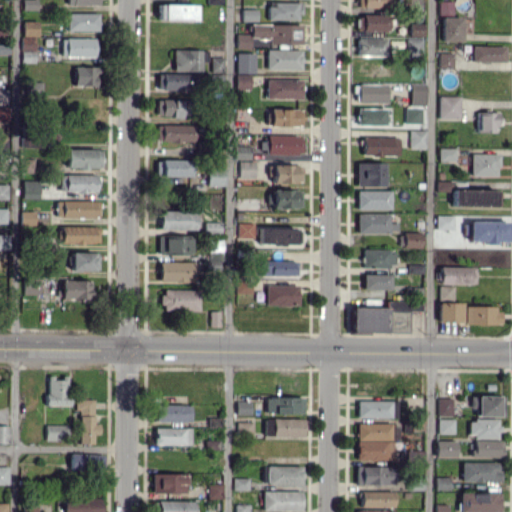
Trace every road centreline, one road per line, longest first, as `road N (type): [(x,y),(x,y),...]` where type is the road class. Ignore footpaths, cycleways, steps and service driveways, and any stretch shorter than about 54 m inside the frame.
road 1 (residential): [(332,0),(328,511)]
road 2 (residential): [(127,0),(125,511)]
road 3 (secondary): [(507,352),(0,345)]
